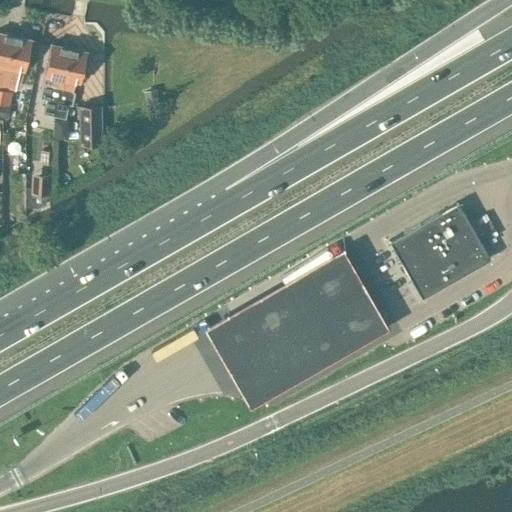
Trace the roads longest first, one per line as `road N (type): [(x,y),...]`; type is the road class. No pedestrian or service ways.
road 1 (motorway): [(0,389),(511,95)]
road 2 (motorway): [(503,0),(267,152),(232,201)]
road 3 (motorway): [(511,40),(232,201)]
road 4 (motorway): [(232,201),(0,334)]
